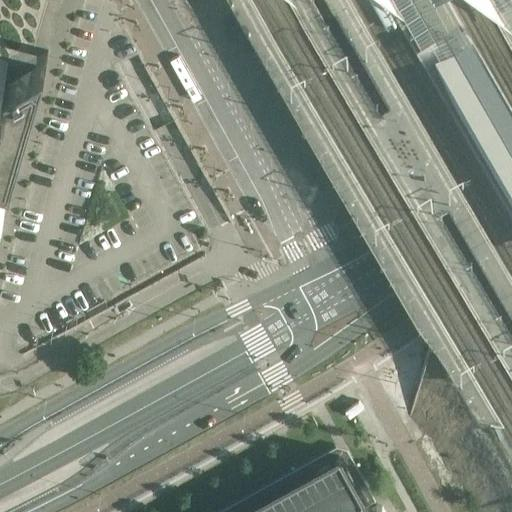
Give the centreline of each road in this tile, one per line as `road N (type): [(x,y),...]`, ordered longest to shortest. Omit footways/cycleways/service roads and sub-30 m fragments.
road 1 (tertiary): [(511,169),(0,437)]
road 2 (tertiary): [(43,511),(511,236)]
road 3 (unknown): [(157,129),(231,262)]
